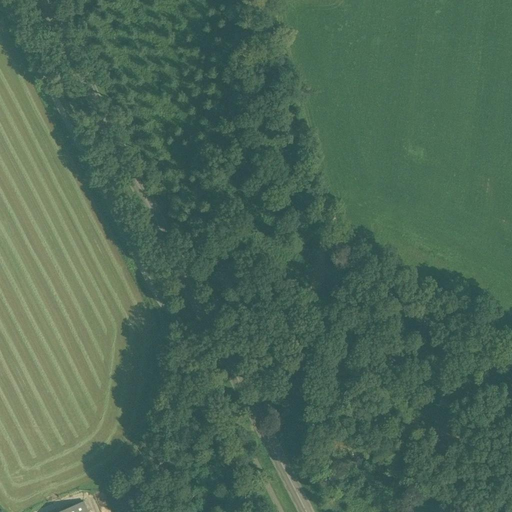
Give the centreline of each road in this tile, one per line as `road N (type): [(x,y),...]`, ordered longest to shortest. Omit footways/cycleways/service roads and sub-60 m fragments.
road 1 (primary): [(306,511),(42,0)]
road 2 (track): [(260,399),(321,273),(323,253),(323,222),(261,0)]
road 3 (track): [(321,273),(345,263),(511,342)]
